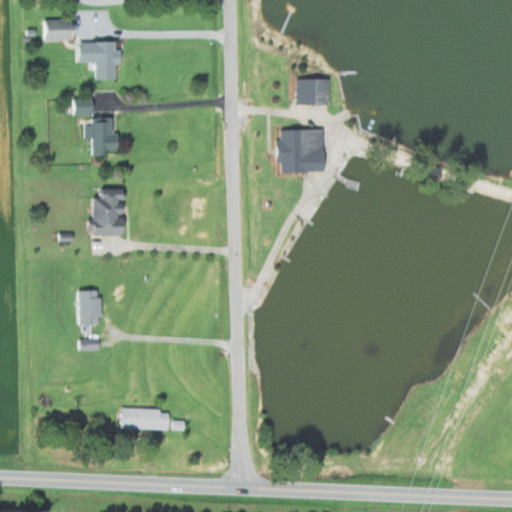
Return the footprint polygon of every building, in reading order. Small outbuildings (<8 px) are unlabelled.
[(67,40),(67,20),(36,21),(37,41),(67,40)] [(90,63),(90,80),(110,80),(110,64),(117,64),(116,51),(111,51),(111,42),(70,43),(70,63),(90,63)] [(321,80),(291,79),(290,105),(321,105),(321,80)] [(90,115),(89,100),(67,100),(68,115),(90,115)] [(107,118),(86,119),(86,127),(79,127),(79,140),(87,140),(87,156),(103,156),(103,151),(115,151),(114,134),(108,134),(107,118)] [(317,173),(316,130),(274,130),(275,140),(268,140),(269,163),(275,162),(276,173),(317,173)] [(115,236),(114,189),(92,189),(92,199),(85,199),(86,225),(82,225),(83,236),(115,236)] [(94,291),(72,291),(72,325),(95,325),(94,291)] [(74,351),(93,351),(93,339),(73,340),(74,351)] [(163,429),(164,409),(116,408),(115,428),(163,429)]
